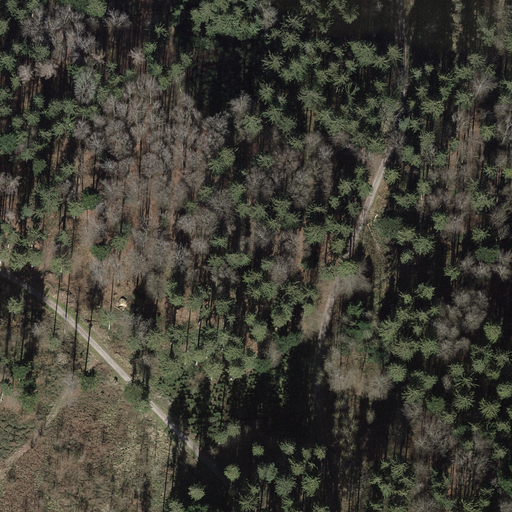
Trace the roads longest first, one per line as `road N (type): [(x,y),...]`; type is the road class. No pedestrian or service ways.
road 1 (track): [(401,0),(405,76),(395,132),(322,340),(317,407),(333,511)]
road 2 (track): [(250,511),(75,325),(0,270)]
